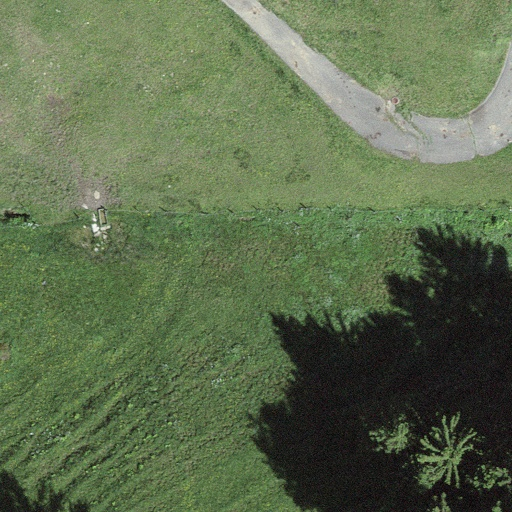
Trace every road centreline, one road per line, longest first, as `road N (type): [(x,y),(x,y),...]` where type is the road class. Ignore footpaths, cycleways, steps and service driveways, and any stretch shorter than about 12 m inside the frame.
road 1 (track): [(0,189),(491,153)]
road 2 (unclassified): [(257,0),(434,142),(491,153),(511,130)]
